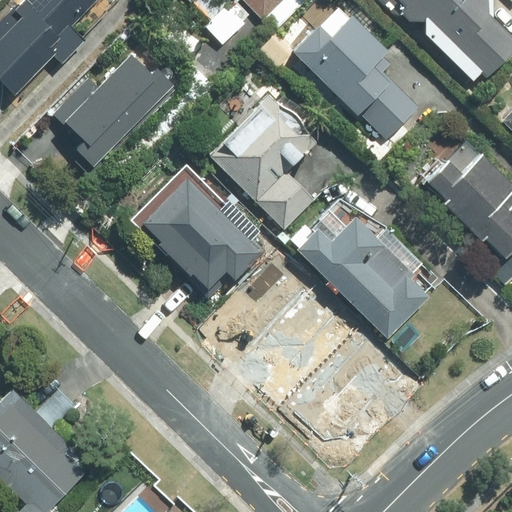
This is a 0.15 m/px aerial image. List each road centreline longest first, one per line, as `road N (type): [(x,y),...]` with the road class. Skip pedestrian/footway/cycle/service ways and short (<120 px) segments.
road 1 (residential): [(0,223),(237,459)]
road 2 (tertiary): [(380,511),(448,443),(511,399)]
